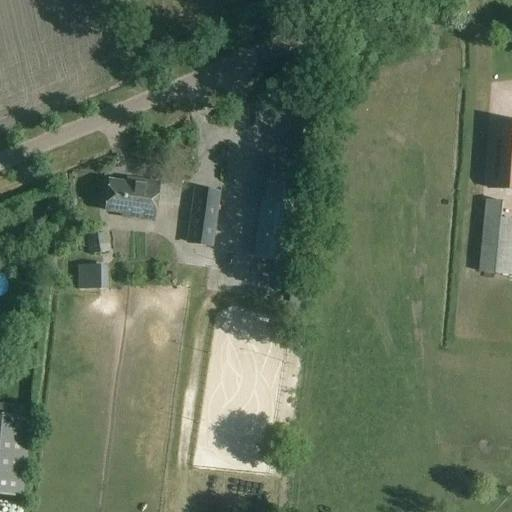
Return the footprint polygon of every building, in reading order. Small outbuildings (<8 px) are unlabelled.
[(511,52),(511,36),(504,36),(503,52),(511,52)] [(409,79),(405,57),(389,60),(394,82),(409,79)] [(319,120),(294,116),(289,150),(314,154),(319,120)] [(511,190),(511,125),(496,124),(491,189),(511,190)] [(296,264),(309,169),(272,164),(259,259),(296,264)] [(121,213),(121,217),(152,222),(157,185),(137,182),(136,186),(108,182),(104,211),(121,213)] [(212,248),(219,194),(197,191),(190,245),(212,248)] [(158,193),(156,254),(181,254),(183,194),(158,193)] [(75,216),(97,216),(98,197),(75,196),(75,216)] [(511,203),(487,201),(480,273),(511,275),(511,203)] [(255,275),(258,204),(226,203),(224,274),(255,275)] [(106,235),(86,238),(89,256),(109,252),(106,235)] [(100,290),(100,266),(78,267),(78,290),(100,290)] [(43,296),(68,296),(68,272),(44,271),(43,296)] [(303,304),(305,278),(292,277),(290,303),(303,304)] [(29,419),(21,418),(22,407),(0,404),(0,494),(22,496),(29,419)]
